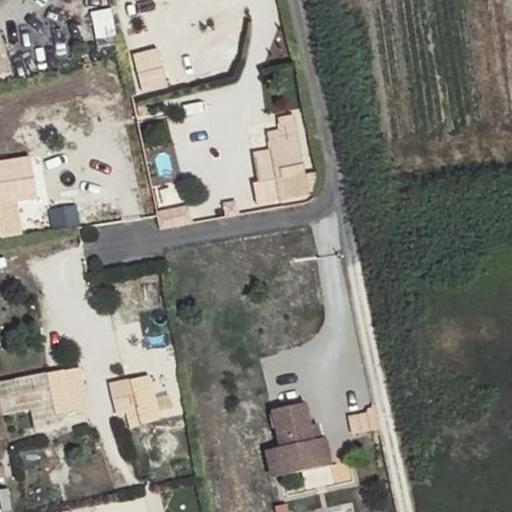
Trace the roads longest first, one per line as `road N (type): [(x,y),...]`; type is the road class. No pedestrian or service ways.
road 1 (unclassified): [(339,209),(404,511)]
road 2 (residential): [(84,252),(339,209)]
road 3 (unclassified): [(294,0),(339,209)]
